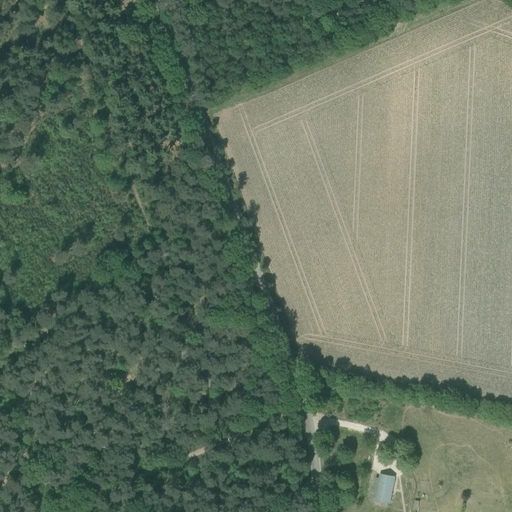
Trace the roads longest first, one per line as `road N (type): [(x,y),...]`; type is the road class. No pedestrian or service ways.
road 1 (unclassified): [(314,511),(304,411),(157,0)]
road 2 (track): [(304,411),(61,511)]
